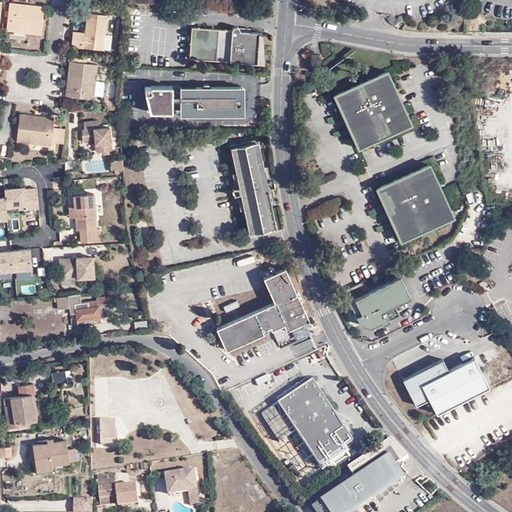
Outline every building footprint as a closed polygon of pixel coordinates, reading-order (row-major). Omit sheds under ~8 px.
[(28,8),(9,7),(7,31),(41,34),(44,8),(29,6),(28,8)] [(107,14),(88,13),(86,33),(73,32),(71,46),(103,50),(107,14)] [(225,27),(188,24),(185,57),(260,62),(259,31),(237,28),(237,29),(236,30),(236,31),(235,32),(234,33),(233,33),(232,34),(231,33),(230,33),(229,33),(228,32),(227,31),(226,31),(225,29),(225,28),(225,27)] [(97,63),(70,61),(69,76),(71,76),(68,96),(93,98),(97,63)] [(407,116),(406,115),(390,81),(388,75),(386,72),(384,71),(382,70),(379,70),(377,70),(337,89),(334,91),(333,94),(333,97),(352,142),(354,143),(357,145),(361,145),(401,126),(405,123),(406,121),(407,116)] [(143,85),(149,103),(171,103),(171,77),(143,77),(143,85)] [(244,86),(180,87),(180,115),(244,115),(244,86)] [(52,145),(52,142),(53,127),(54,121),(36,119),(36,116),(20,114),(17,141),(52,145)] [(85,130),(83,130),(83,140),(95,140),(95,151),(112,150),(110,126),(99,127),(99,121),(84,121),(85,130)] [(53,127),(52,142),(64,144),(65,128),(53,127)] [(271,228),(253,142),(230,146),(249,232),(271,228)] [(122,171),(121,160),(109,161),(109,171),(122,171)] [(421,165),(381,182),(380,183),(379,183),(377,185),(375,187),(375,192),(393,232),(395,234),(395,236),(398,239),(401,239),(405,239),(406,237),(446,218),(448,215),(449,211),(449,208),(432,170),(431,168),(428,166),(425,165),(421,165)] [(23,190),(3,192),(4,200),(5,210),(25,208),(25,212),(38,211),(36,191),(24,192),(23,190)] [(95,216),(94,191),(72,192),(73,206),(74,218),(78,218),(95,216)] [(80,231),(96,230),(95,216),(78,218),(78,231),(80,231)] [(81,243),(97,243),(96,230),(80,231),(81,237),(74,238),(75,244),(81,243)] [(13,253),(15,273),(32,271),(30,251),(13,253)] [(0,274),(15,273),(13,253),(0,254),(0,274)] [(96,261),(63,262),(64,281),(81,280),(81,282),(97,281),(96,261)] [(262,276),(274,301),(215,329),(225,351),(261,334),(260,331),(268,326),(270,330),(282,325),(285,330),(290,328),(295,339),(308,333),(303,321),(307,319),(283,267),(262,276)] [(399,271),(354,294),(361,307),(355,310),(360,317),(371,320),(380,315),(382,317),(399,309),(393,300),(410,291),(399,271)] [(71,310),(72,318),(78,317),(79,322),(103,320),(115,318),(113,299),(101,299),(102,303),(85,304),(84,296),(70,298),(71,310)] [(60,311),(71,310),(70,298),(56,299),(57,305),(59,305),(60,311)] [(103,320),(79,322),(80,328),(104,326),(103,320)] [(426,398),(434,414),(487,387),(477,368),(472,357),(445,370),(440,359),(400,379),(413,405),(426,398)] [(161,376),(170,389),(177,385),(167,372),(161,376)] [(354,443),(312,381),(260,416),(278,444),(296,432),(305,447),(299,451),(306,462),(313,458),(315,460),(309,464),(317,476),(350,454),(346,449),(354,443)] [(2,400),(8,430),(29,425),(22,396),(32,394),(30,383),(15,387),(18,397),(2,400)] [(452,409),(458,423),(474,415),(468,402),(452,409)] [(199,409),(186,418),(196,432),(209,422),(199,409)] [(120,418),(104,419),(105,444),(120,443),(120,418)] [(393,435),(349,464),(355,473),(310,503),(315,511),(348,511),(368,499),(406,471),(398,460),(409,452),(393,435)] [(71,464),(68,450),(67,443),(34,448),(38,470),(53,467),(71,464)] [(13,446),(2,447),(2,457),(14,456),(13,446)] [(77,448),(68,450),(71,464),(79,462),(77,448)] [(53,467),(38,470),(39,477),(54,475),(53,467)] [(195,467),(166,471),(169,492),(188,488),(191,502),(200,500),(195,467)] [(93,511),(93,501),(73,501),(73,511),(93,511)]
